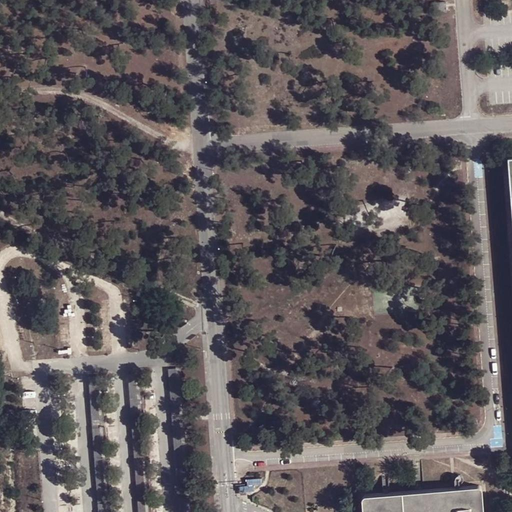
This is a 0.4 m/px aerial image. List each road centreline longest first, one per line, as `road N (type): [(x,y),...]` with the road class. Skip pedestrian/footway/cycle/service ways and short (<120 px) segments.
road 1 (unclassified): [(475,126),(489,436),(223,460)]
road 2 (unclassified): [(223,460),(200,146)]
road 3 (unclassified): [(200,146),(475,126)]
road 4 (unclassified): [(200,146),(188,0)]
